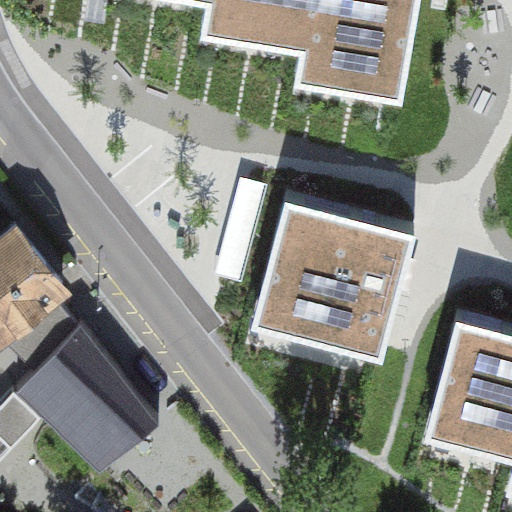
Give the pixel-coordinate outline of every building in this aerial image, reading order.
[(214,0),(210,31),(306,47),(300,85),(400,102),(417,0),(214,0)] [(415,227),(292,196),(261,320),(384,350),(415,227)] [(0,330),(69,281),(10,199),(0,206),(0,330)] [(511,328),(457,315),(428,430),(511,451),(511,328)] [(168,407),(95,319),(26,376),(100,464),(168,407)] [(14,381),(0,396),(0,451),(42,407),(14,381)]
